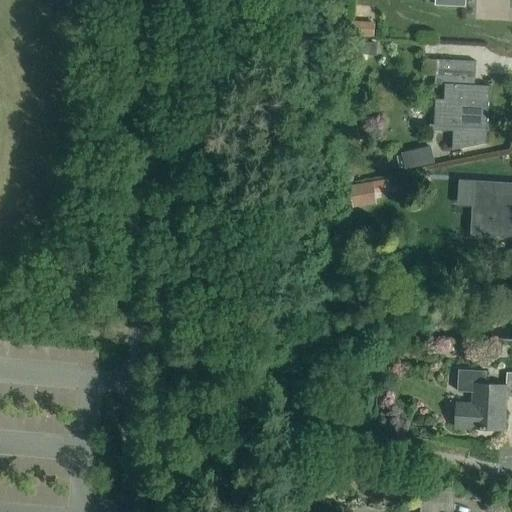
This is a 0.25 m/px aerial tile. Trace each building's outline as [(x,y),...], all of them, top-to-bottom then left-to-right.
[(350,33),(374,33),(374,19),(350,19),(350,33)] [(487,143),(490,87),(476,86),(478,63),(438,60),(437,84),(447,85),(445,111),(439,110),(438,127),(456,128),(454,149),(487,143)] [(406,169),(435,162),(431,145),(402,152),(406,169)] [(511,183),(480,181),(478,208),(473,207),(471,234),(511,236),(511,183)] [(511,397),(511,373),(508,373),(507,385),(486,384),(487,371),(459,369),(458,391),(474,392),(473,405),(457,404),(456,428),(504,430),(506,397),(511,397)]
